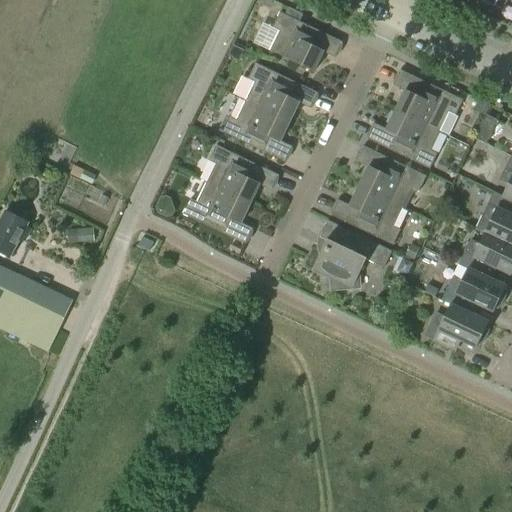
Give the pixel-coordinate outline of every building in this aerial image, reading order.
[(479,0),(493,7),(494,5),(502,9),(505,0),(479,0)] [(279,31),(269,51),(313,72),(323,52),(335,58),(342,42),(299,22),(303,15),(288,8),(285,15),(279,12),(272,28),(279,31)] [(243,50),(233,45),(228,55),(238,60),(243,50)] [(254,82),(245,101),(289,122),(298,103),(310,108),(318,93),(255,63),(247,79),(254,82)] [(404,91),(395,110),(439,131),(448,112),(455,115),(462,100),(400,70),(392,85),(404,91)] [(280,141),(289,122),(245,101),(236,120),(229,117),(222,132),(284,162),(292,147),(280,141)] [(430,150),(439,131),(395,110),(386,129),(374,123),(366,139),(429,169),(437,153),(430,150)] [(474,138),(485,144),(497,120),(485,115),(474,138)] [(215,164),(206,183),(250,204),(259,185),(271,191),(278,175),(216,145),(208,161),(215,164)] [(367,167),(358,186),(402,208),(411,188),(418,192),(426,176),(363,146),(356,162),(367,167)] [(509,182),(502,196),(511,200),(511,156),(510,156),(500,178),(509,182)] [(69,175),(92,185),(96,176),(73,166),(69,175)] [(241,223),(250,204),(206,183),(197,202),(190,199),(182,214),(245,244),(252,229),(241,223)] [(393,227),(402,208),(358,186),(349,205),(337,200),(330,215),(393,245),(400,230),(393,227)] [(491,219),(484,232),(511,245),(511,200),(502,196),(493,192),(482,215),(491,219)] [(101,196),(98,203),(104,206),(108,199),(101,196)] [(172,216),(174,211),(170,199),(165,196),(160,198),(155,208),(156,213),(166,218),(172,216)] [(0,328),(48,352),(73,301),(0,266),(0,253),(10,258),(20,238),(24,241),(30,230),(25,228),(28,223),(5,211),(0,221),(0,328)] [(331,290),(359,288),(358,274),(365,259),(383,268),(391,251),(327,220),(319,237),(327,240),(312,270),(333,280),(333,284),(331,284),(331,290)] [(82,229),(84,243),(94,242),(93,228),(82,229)] [(458,264),(467,269),(483,276),(489,264),(511,275),(511,271),(511,245),(484,232),(478,246),(469,242),(458,264)] [(144,247),(147,240),(141,237),(138,244),(144,247)] [(411,245),(406,256),(414,260),(419,249),(411,245)] [(412,264),(403,260),(397,271),(406,275),(412,264)] [(450,305),(450,304),(466,312),(471,301),(493,311),(495,307),(498,309),(503,301),(506,292),(503,291),(505,287),(483,276),(467,269),(460,283),(451,278),(441,301),(450,305)] [(427,285),(424,293),(434,297),(438,290),(427,285)] [(473,316),(466,312),(450,304),(450,305),(443,319),(434,314),(423,336),(455,351),(461,340),(476,347),(478,343),(480,345),(484,340),(485,338),(487,333),(488,328),(486,327),(488,323),(473,316)]
